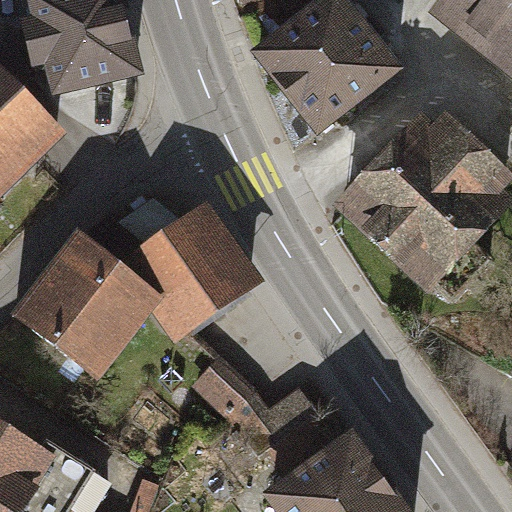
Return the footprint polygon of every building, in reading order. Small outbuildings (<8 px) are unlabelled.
[(116,0),(34,0),(38,17),(25,20),(36,66),(49,63),(54,87),(132,69),(116,0)] [(334,0),(328,0),(261,53),(321,130),(393,75),(334,0)] [(511,0),(448,0),(440,10),(511,69),(511,0)] [(0,208),(38,168),(62,142),(0,84),(0,208)] [(507,199),(427,122),(343,209),(424,286),(507,199)] [(71,250),(18,315),(99,379),(154,306),(177,340),(192,330),(248,294),(199,217),(184,226),(155,200),(120,226),(108,217),(79,256),(71,250)] [(256,394),(220,360),(196,387),(229,419),(240,433),(269,414),(256,394)] [(264,469),(326,427),(301,391),(269,414),(240,433),(264,469)] [(0,511),(69,511),(87,485),(0,430),(0,511)] [(284,511),(407,511),(352,436),(272,494),(284,511)] [(69,511),(149,511),(156,497),(139,490),(129,511),(98,511),(110,493),(90,481),(87,485),(69,511)]
